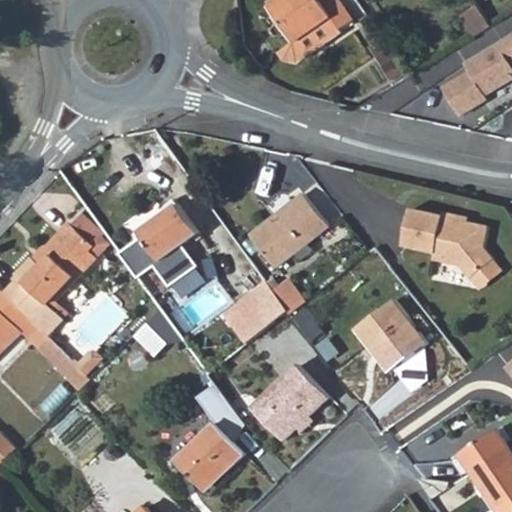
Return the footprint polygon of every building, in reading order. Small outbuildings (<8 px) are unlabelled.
[(280,0),(273,5),(276,10),(292,0),(280,0)] [(292,0),(276,10),(301,46),(338,19),(341,19),(347,29),(361,20),(346,0),(292,0)] [(470,21),(484,43),(500,32),(485,10),(470,21)] [(338,19),(301,46),(289,54),(294,61),(306,64),(350,33),(347,29),(341,19),(338,19)] [(448,85),(465,115),(511,88),(511,37),(470,61),(475,70),(448,85)] [(255,237),(280,269),(332,227),(308,196),(255,237)] [(146,238),(163,262),(186,245),(202,233),(181,204),(142,233),(146,238)] [(446,212),(414,208),(408,244),(439,248),(438,257),(465,261),(475,272),(497,254),(488,243),(492,221),(471,218),(462,217),(463,211),(446,208),(446,212)] [(7,292),(41,326),(50,335),(64,320),(51,307),(110,251),(102,243),(109,236),(88,215),(77,225),(75,223),(47,249),(50,252),(41,261),(36,258),(19,274),(22,278),(7,292)] [(146,238),(123,254),(142,280),(159,268),(173,288),(201,267),(186,245),(163,262),(146,238)] [(484,284),(507,265),(497,254),(475,272),(484,284)] [(251,341),(292,311),(271,283),(230,313),(251,341)] [(41,326),(7,292),(7,291),(0,296),(0,352),(24,330),(31,336),(41,326)] [(362,334),(394,377),(432,348),(400,306),(362,334)] [(171,348),(151,326),(137,339),(158,361),(171,348)] [(257,408),(289,440),(334,398),(302,365),(257,408)] [(220,385),(197,402),(219,426),(233,441),(250,425),(220,385)] [(225,472),(228,475),(247,456),(233,441),(219,426),(181,462),(206,489),(225,472)] [(0,466),(1,468),(5,464),(21,449),(2,429),(0,430),(0,466)] [(496,511),(511,511),(511,451),(501,433),(461,456),(472,474),(496,511)] [(453,461),(463,478),(472,474),(461,456),(453,461)]
